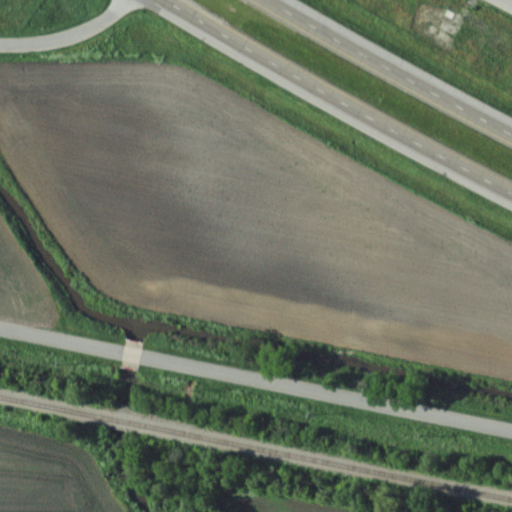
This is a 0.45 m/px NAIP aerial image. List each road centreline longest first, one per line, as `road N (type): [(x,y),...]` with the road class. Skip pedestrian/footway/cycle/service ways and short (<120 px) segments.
road 1 (secondary): [(511,425),(0,319)]
road 2 (residential): [(508,0),(0,39)]
road 3 (trunk): [(164,0),(511,192)]
road 4 (trunk): [(511,134),(267,0)]
